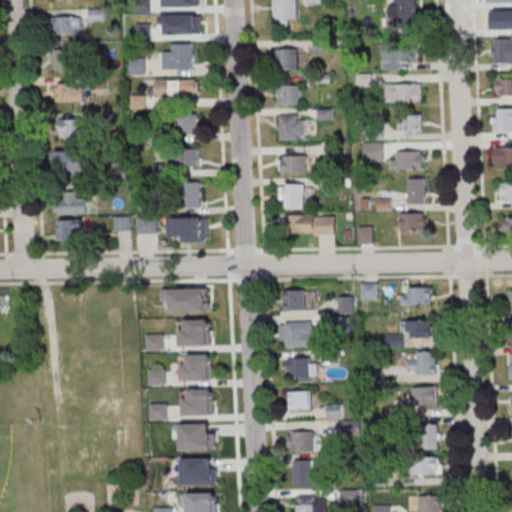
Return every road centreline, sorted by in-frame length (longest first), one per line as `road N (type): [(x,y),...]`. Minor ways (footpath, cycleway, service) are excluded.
road 1 (residential): [(480,511),(454,0)]
road 2 (residential): [(258,511),(233,0)]
road 3 (residential): [(511,260),(0,269)]
road 4 (residential): [(25,269),(11,0)]
